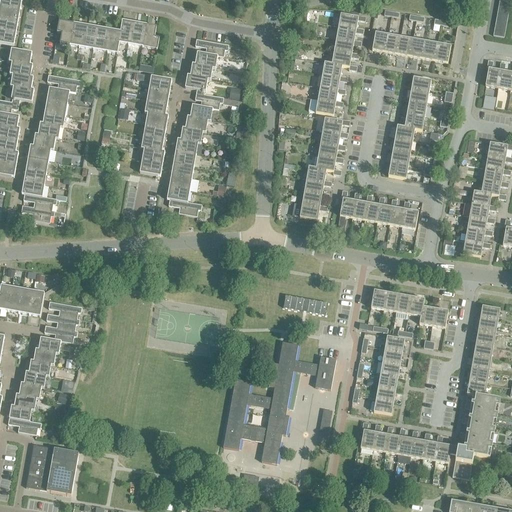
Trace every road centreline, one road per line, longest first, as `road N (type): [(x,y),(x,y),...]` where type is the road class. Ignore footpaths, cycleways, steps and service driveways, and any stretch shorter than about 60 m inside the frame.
road 1 (tertiary): [(261,238),(270,35)]
road 2 (residential): [(439,194),(362,178),(377,80)]
road 3 (residential): [(469,273),(458,357),(443,370),(434,424)]
road 4 (tertiary): [(0,254),(132,245)]
road 5 (tertiary): [(132,245),(261,238)]
